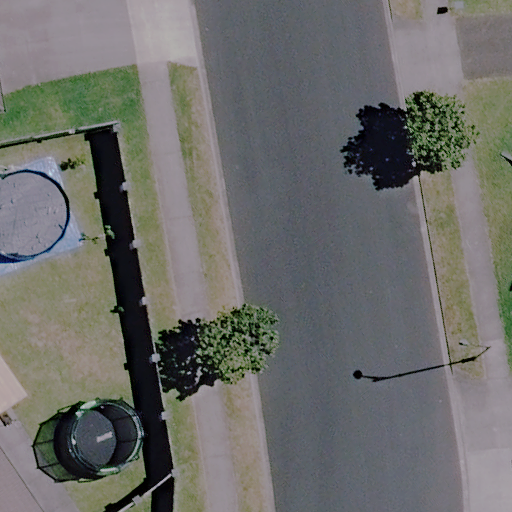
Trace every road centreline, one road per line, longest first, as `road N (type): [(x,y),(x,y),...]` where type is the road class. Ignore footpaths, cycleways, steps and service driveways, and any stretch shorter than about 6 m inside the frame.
road 1 (residential): [(360,511),(355,381),(288,0)]
road 2 (unknown): [(355,381),(511,382)]
